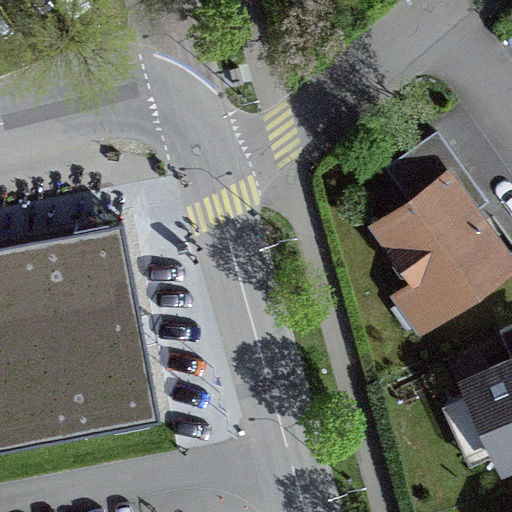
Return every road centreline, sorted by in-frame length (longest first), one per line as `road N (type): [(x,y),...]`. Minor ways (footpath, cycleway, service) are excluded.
road 1 (residential): [(304,511),(206,167)]
road 2 (residential): [(439,16),(283,134),(206,167)]
road 3 (unclassified): [(160,108),(115,99),(0,124)]
road 4 (residential): [(439,16),(511,125)]
